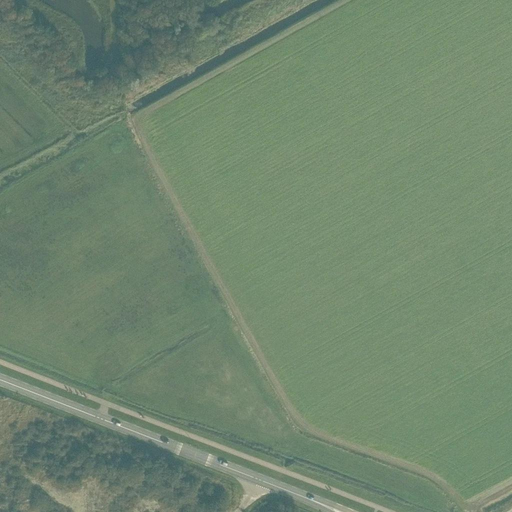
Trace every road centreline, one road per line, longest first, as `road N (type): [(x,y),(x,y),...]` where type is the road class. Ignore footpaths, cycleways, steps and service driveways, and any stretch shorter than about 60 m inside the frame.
road 1 (track): [(131,119),(300,422),(443,477),(468,511)]
road 2 (secondary): [(310,501),(0,381)]
